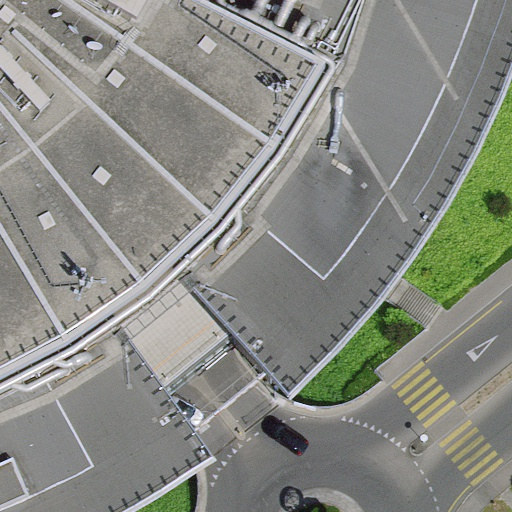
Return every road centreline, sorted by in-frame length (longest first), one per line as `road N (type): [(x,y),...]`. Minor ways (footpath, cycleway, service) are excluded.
road 1 (unclassified): [(511,324),(348,453)]
road 2 (unclassified): [(409,507),(511,420)]
road 3 (unclassified): [(348,453),(303,453),(276,466),(244,511)]
